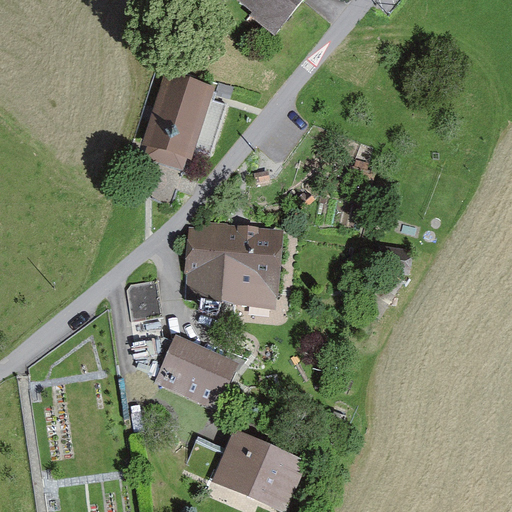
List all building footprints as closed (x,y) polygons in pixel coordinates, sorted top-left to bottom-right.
[(275,37),(305,0),(231,0),(231,1),(275,37)] [(141,147),(146,149),(143,159),(183,171),(186,162),(191,163),(195,150),(211,155),(226,106),(211,101),(213,93),(230,99),(234,87),(207,79),(205,86),(165,73),(141,147)] [(354,168),(350,167),(346,184),(350,185),(349,189),(370,194),(375,173),(368,171),(369,164),(355,161),(354,168)] [(269,181),(267,171),(253,173),(255,183),(269,181)] [(275,311),(283,231),(200,223),(199,229),(190,228),(183,302),(275,311)] [(412,250),(379,246),(376,273),(409,277),(412,250)] [(380,321),(404,284),(395,279),(389,289),(381,284),(364,311),(380,321)] [(163,318),(158,280),(131,284),(125,292),(129,323),(159,319),(163,318)] [(129,323),(135,370),(156,379),(153,385),(218,412),(238,363),(173,337),(171,342),(162,338),(159,319),(129,323)] [(281,511),(286,511),(308,462),(234,431),(212,483),(281,511)] [(209,480),(223,447),(197,437),(183,470),(209,480)]
